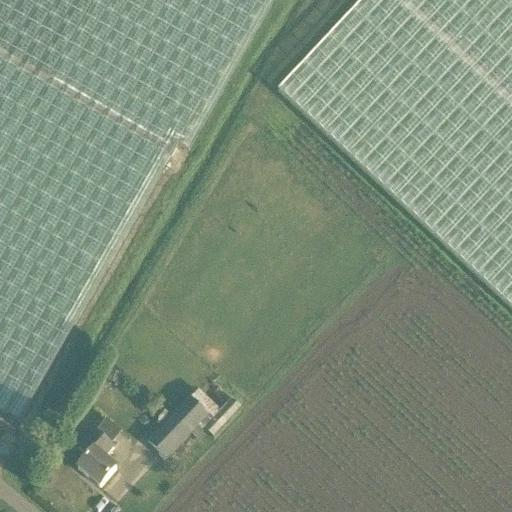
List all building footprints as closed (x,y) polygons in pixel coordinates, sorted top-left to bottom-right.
[(0,0),(0,414),(20,426),(178,148),(189,154),(276,0),(0,0)] [(511,0),(365,0),(278,93),(511,311),(511,0)] [(118,388),(122,378),(108,372),(104,382),(118,388)] [(191,402),(147,444),(167,463),(191,438),(195,441),(207,430),(215,438),(241,410),(232,402),(221,414),(199,393),(191,402)] [(78,472),(100,491),(116,472),(104,461),(114,450),(104,442),(105,441),(94,432),(78,450),(89,459),(78,472)]
